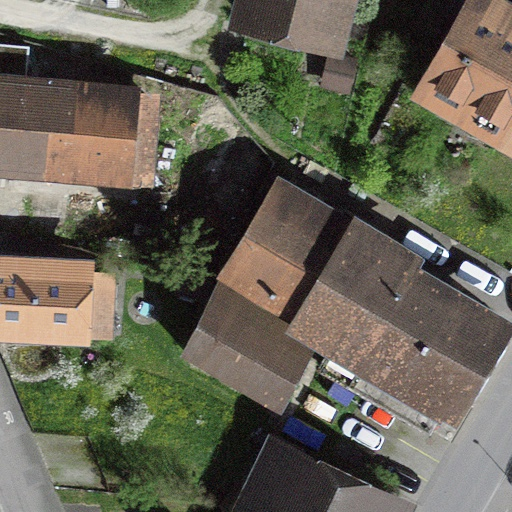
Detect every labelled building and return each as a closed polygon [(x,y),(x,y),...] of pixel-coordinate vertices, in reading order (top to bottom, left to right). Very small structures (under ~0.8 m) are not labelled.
[(252,0),(246,22),(328,43),(338,0),(252,0)] [(511,29),(471,6),(430,79),(511,126),(511,29)] [(0,155),(150,169),(155,105),(72,98),(73,80),(26,76),(29,46),(0,43),(0,155)] [(280,188),(231,271),(339,335),(321,366),(430,430),(448,400),(452,402),(495,328),(410,278),(416,268),(280,188)] [(0,329),(107,335),(110,274),(0,268),(0,329)] [(215,300),(185,352),(272,401),(302,349),(215,300)] [(392,511),(403,492),(276,428),(255,469),(271,477),(252,511),(392,511)]
